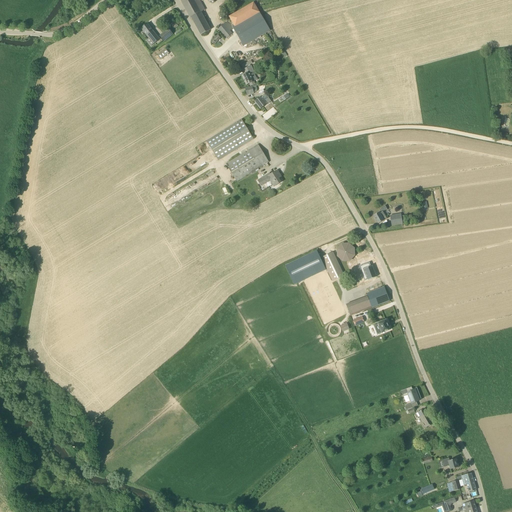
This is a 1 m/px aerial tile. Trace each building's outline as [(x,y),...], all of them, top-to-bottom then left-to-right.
[(180,0),(190,17),(191,17),(201,35),(211,30),(208,26),(200,12),(204,10),(199,0),(180,0)] [(236,25),(232,27),(244,46),(270,31),(259,11),(258,12),(254,4),(231,17),(236,25)] [(232,34),(230,31),(233,29),(227,21),(218,29),(227,39),(232,34)] [(152,30),(147,24),(141,28),(146,35),(147,34),(150,38),(147,40),(151,46),(154,44),(160,39),(152,30)] [(169,29),(160,36),(164,41),(173,34),(169,29)] [(221,38),(218,36),(213,41),(212,43),(214,44),(215,43),(216,43),(221,38)] [(166,50),(158,56),(161,60),(169,53),(166,50)] [(255,74),(253,70),(251,66),(245,69),(247,73),(242,76),(246,85),(249,84),(250,86),(255,84),(254,81),(253,81),(251,76),(255,74)] [(245,89),(247,95),(254,94),(252,87),(245,89)] [(265,94),(261,97),(255,102),(260,109),(271,101),(265,94)] [(206,141),(218,161),(253,139),(242,120),(206,141)] [(258,145),(226,164),(237,182),(269,162),(258,145)] [(281,182),(277,176),(280,175),(277,170),(271,175),(270,173),(258,180),(261,186),(270,180),(274,187),(281,182)] [(387,219),(384,214),(382,211),(374,216),(378,224),(384,221),(387,219)] [(403,224),(401,216),(390,218),(392,226),(403,224)] [(352,246),(349,244),(345,244),(342,244),(339,246),(337,249),(337,253),(338,256),(340,259),(343,261),(346,261),(350,261),(352,258),(354,255),(355,252),(354,249),(352,246)] [(286,265),(294,285),(302,281),(326,271),(318,251),(286,265)] [(333,253),(322,258),(333,281),(343,275),(333,253)] [(369,262),(359,266),(362,274),(365,280),(368,279),(368,280),(376,277),(372,266),(371,267),(369,262)] [(383,287),(367,293),(368,296),(372,308),(390,301),(388,296),(384,287),(383,287)] [(353,320),(355,326),(365,322),(362,316),(353,320)] [(378,323),(375,324),(377,328),(379,327),(379,329),(375,331),(377,335),(382,333),(390,330),(386,320),(378,323)] [(406,389),(412,404),(419,401),(418,400),(421,399),(417,387),(412,389),(411,387),(406,389)] [(432,416),(430,417),(425,408),(415,414),(417,418),(419,417),(423,423),(424,423),(426,427),(436,422),(432,416)] [(421,458),(423,464),(432,462),(431,456),(421,458)] [(442,460),(444,467),(449,465),(450,469),(458,467),(456,459),(449,461),(449,458),(442,460)] [(476,490),(471,474),(471,473),(456,477),(457,479),(461,478),(461,480),(462,480),(464,485),(467,484),(469,492),(476,490)] [(460,489),(457,481),(451,482),(454,491),(460,489)] [(432,484),(421,489),(423,494),(426,493),(427,496),(432,494),(431,491),(434,490),(432,484)] [(447,511),(451,510),(450,506),(451,503),(456,502),(455,498),(444,501),(447,511)] [(465,511),(476,507),(474,501),(462,504),(463,507),(464,507),(465,510),(465,511)]
